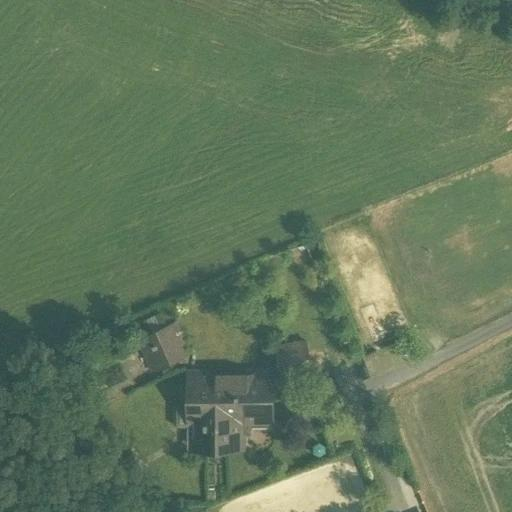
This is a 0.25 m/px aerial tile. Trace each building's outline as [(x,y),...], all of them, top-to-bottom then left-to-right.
[(365,348),(386,338),(370,306),(350,316),(365,348)] [(175,322),(138,339),(153,372),(189,354),(175,322)] [(307,342),(275,348),(281,380),(287,379),(289,379),(289,378),(313,374),(307,342)] [(269,373),(191,374),(192,423),(203,422),(203,433),(206,433),(206,447),(241,446),(241,422),(269,422),(269,373)] [(176,375),(176,396),(188,396),(188,375),(176,375)] [(203,422),(192,423),(192,447),(206,447),(206,433),(203,433),(203,422)] [(120,463),(126,470),(136,463),(130,455),(120,463)] [(148,477),(136,463),(126,470),(138,485),(148,477)]
